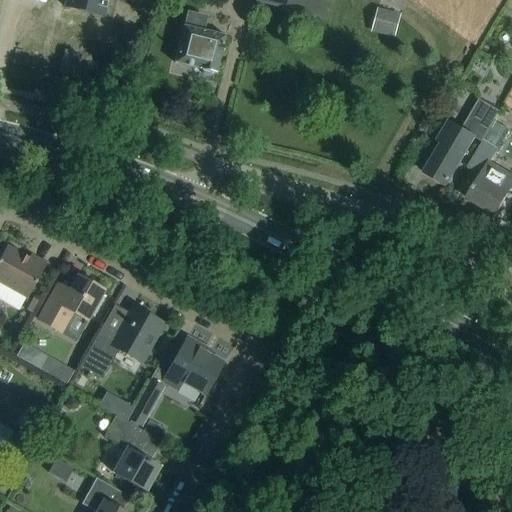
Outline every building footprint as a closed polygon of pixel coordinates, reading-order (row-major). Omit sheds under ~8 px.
[(68,0),(65,13),(101,23),(107,0),(68,0)] [(255,0),(255,2),(340,23),(345,0),(255,0)] [(400,15),(376,8),(370,33),(393,39),(400,15)] [(225,36),(203,31),(207,16),(186,12),(183,26),(178,44),(173,63),(215,74),(225,36)] [(435,142),(441,145),(424,173),(446,187),(456,169),(475,138),(482,142),(499,112),(479,99),(461,129),(448,121),(435,142)] [(498,136),(511,138),(511,122),(501,120),(498,136)] [(498,150),(483,141),(467,168),(480,176),(466,199),(495,216),(505,199),(508,193),(511,187),(511,176),(490,163),(498,150)] [(0,256),(0,284),(26,299),(46,264),(30,255),(28,259),(6,246),(0,256)] [(52,293),(37,320),(61,333),(72,314),(86,321),(102,291),(77,277),(63,300),(52,293)] [(162,325),(131,308),(117,334),(106,328),(88,360),(106,369),(117,350),(140,363),(162,325)] [(176,356),(166,376),(155,370),(134,407),(127,419),(140,426),(164,383),(172,388),(176,380),(204,396),(222,363),(202,352),(204,349),(186,338),(176,356)] [(64,366),(56,379),(65,384),(72,371),(64,366)] [(124,402),(116,415),(126,421),(127,419),(134,407),(124,402)] [(160,441),(126,422),(115,416),(103,437),(126,450),(113,473),(128,482),(146,492),(159,467),(149,461),(160,441)] [(0,451),(1,452),(11,433),(0,426),(0,451)] [(0,478),(0,492),(4,495),(10,484),(0,478)] [(129,498),(95,479),(81,505),(94,511),(121,511),(129,498)]
